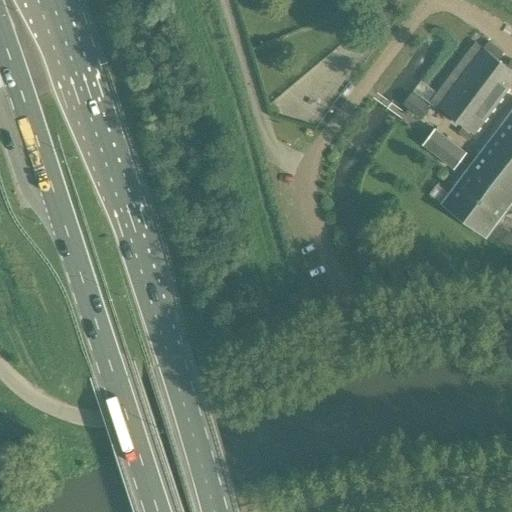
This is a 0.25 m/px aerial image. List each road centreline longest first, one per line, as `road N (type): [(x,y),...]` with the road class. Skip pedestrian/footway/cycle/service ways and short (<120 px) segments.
road 1 (primary): [(213,511),(172,360),(47,0)]
road 2 (primary): [(0,38),(159,511)]
road 3 (unclassified): [(358,333),(301,182),(321,141),(445,0)]
road 4 (residential): [(117,425),(358,333)]
road 5 (unclassified): [(265,511),(428,478),(511,472)]
road 6 (unknown): [(301,182),(265,110),(229,0)]
road 7 (residential): [(117,425),(80,424),(26,398),(0,370)]
